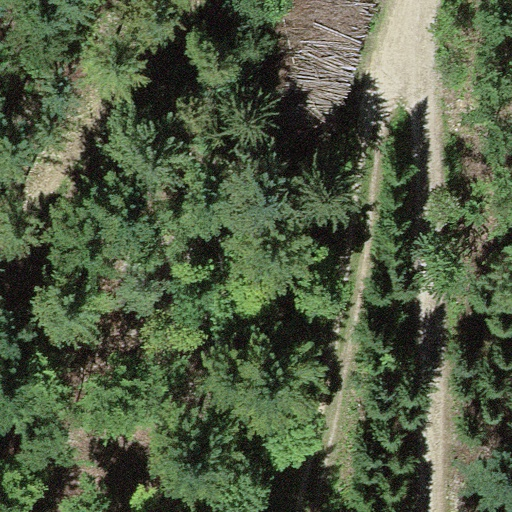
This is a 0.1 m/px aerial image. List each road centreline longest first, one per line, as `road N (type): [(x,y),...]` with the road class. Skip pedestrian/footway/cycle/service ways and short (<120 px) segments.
road 1 (track): [(436,511),(440,276),(400,17),(404,0)]
road 2 (track): [(400,17),(307,511)]
